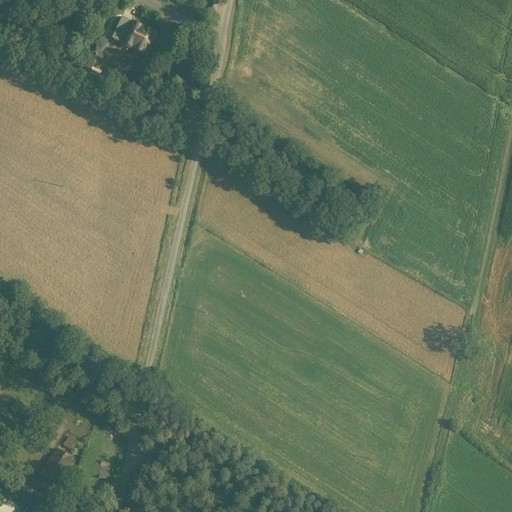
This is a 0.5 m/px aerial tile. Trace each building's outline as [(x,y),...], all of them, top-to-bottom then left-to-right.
[(154,33),(123,17),(112,39),(128,47),(129,46),(143,54),(147,47),(143,45),(146,37),(150,39),(154,33)] [(105,38),(95,43),(98,50),(109,45),(105,38)] [(101,53),(93,50),(87,64),(95,68),(101,53)] [(11,409),(16,413),(22,404),(17,400),(11,409)] [(63,445),(69,449),(75,440),(70,436),(63,445)] [(34,482),(50,493),(73,461),(56,450),(34,482)] [(27,511),(38,511),(42,506),(25,495),(18,506),(27,511)]
